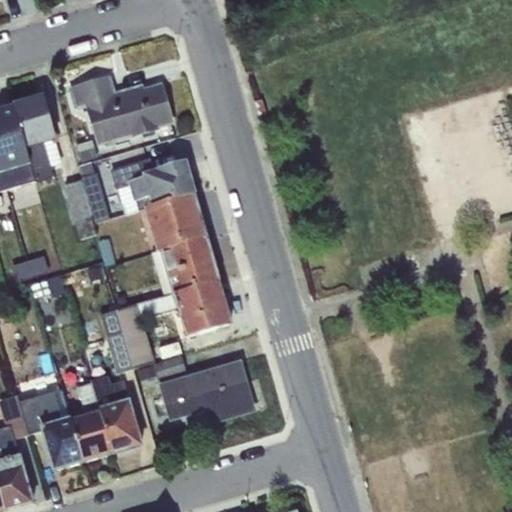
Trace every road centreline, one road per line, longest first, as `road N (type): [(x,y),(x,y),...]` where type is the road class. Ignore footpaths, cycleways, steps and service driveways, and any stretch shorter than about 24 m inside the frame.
road 1 (residential): [(192,3),(318,453)]
road 2 (residential): [(318,453),(115,511)]
road 3 (residential): [(192,3),(0,58)]
